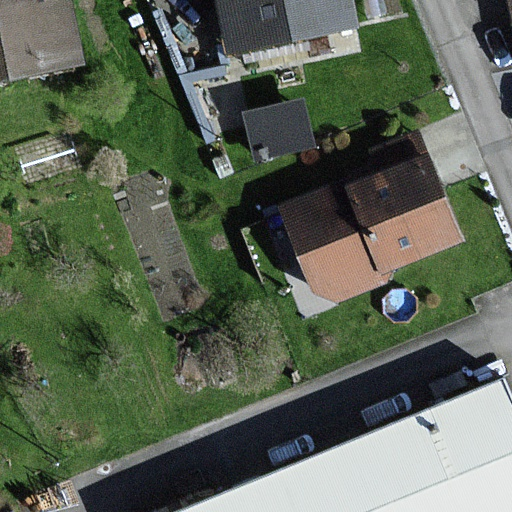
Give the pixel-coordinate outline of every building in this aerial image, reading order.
[(70,0),(0,0),(0,76),(82,61),(70,0)] [(225,0),(234,45),(357,21),(352,0),(225,0)] [(307,86),(247,102),(260,149),(320,133),(307,86)] [(341,182),(284,205),(321,294),(336,287),(340,297),(384,279),(381,270),(462,237),(419,132),(373,150),(382,173),(344,188),(341,182)] [(511,511),(511,399),(504,382),(182,511),(511,511)]
